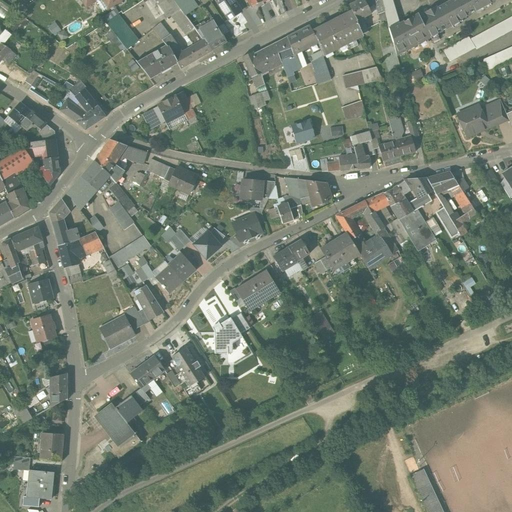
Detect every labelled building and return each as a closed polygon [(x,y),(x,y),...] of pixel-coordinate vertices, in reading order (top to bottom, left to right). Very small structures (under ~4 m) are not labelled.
[(171,14),(180,9),(173,0),(153,0),(158,5),(167,18),(171,14)] [(197,8),(191,0),(173,0),(180,9),(185,16),(197,8)] [(219,0),(217,2),(229,20),(240,12),(232,0),(219,0)] [(352,12),(357,23),(371,15),(368,9),(363,0),(361,0),(349,6),(352,12)] [(378,16),(384,13),(381,0),(363,0),(368,9),(374,6),(378,16)] [(381,0),(384,13),(388,29),(399,24),(391,0),(381,0)] [(454,0),(449,3),(458,20),(470,14),(468,11),(472,9),(474,12),(482,8),(477,0),(454,0)] [(435,7),(425,13),(426,15),(424,16),(434,35),(442,31),(439,27),(443,25),(445,30),(459,22),(458,20),(449,3),(436,10),(435,7)] [(196,45),(183,54),(189,64),(211,52),(203,40),(185,16),(180,9),(171,14),(196,45)] [(352,12),(312,32),(318,44),(321,51),(323,57),(339,48),(338,46),(344,43),(345,45),(347,44),(345,41),(353,37),(354,39),(362,35),(357,23),(352,12)] [(106,24),(127,50),(138,41),(118,14),(106,24)] [(434,35),(424,16),(420,19),(418,15),(406,21),(418,44),(434,35)] [(511,17),(470,40),(475,49),(477,50),(511,30),(511,17)] [(214,21),(206,26),(207,28),(200,32),(199,30),(198,30),(211,52),(227,43),(214,21)] [(418,44),(406,21),(399,24),(388,29),(396,56),(418,44)] [(55,23),(48,28),(54,36),(61,31),(55,23)] [(181,69),(189,64),(183,54),(159,23),(151,29),(166,49),(168,48),(177,63),(181,69)] [(291,49),(294,57),(299,70),(307,67),(301,53),(318,44),(312,32),(309,25),(287,38),(291,49)] [(5,30),(0,36),(0,62),(2,60),(10,50),(3,46),(11,36),(5,30)] [(111,30),(105,35),(113,45),(118,40),(111,30)] [(287,38),(253,55),(259,68),(261,75),(281,64),(277,55),(291,49),(287,38)] [(469,38),(443,51),(450,62),(475,49),(470,40),(469,38)] [(511,47),(482,60),(487,71),(511,60),(511,47)] [(159,51),(147,58),(148,59),(138,65),(149,79),(177,63),(168,48),(166,49),(160,53),(159,51)] [(291,49),(277,55),(281,64),(287,78),(297,74),(296,71),(299,70),(294,57),(291,49)] [(16,56),(10,50),(2,60),(8,65),(16,56)] [(321,51),(312,56),(314,62),(323,57),(321,51)] [(252,52),(243,57),(252,78),(261,75),(259,68),(253,55),(252,52)] [(331,80),(323,57),(314,62),(311,63),(315,74),(313,75),(317,85),(331,80)] [(375,68),(342,77),(345,90),(378,82),(375,68)] [(32,71),(25,82),(31,87),(37,78),(39,75),(32,71)] [(264,85),(261,75),(252,78),(257,89),(264,85)] [(37,78),(31,87),(35,89),(41,80),(37,78)] [(97,107),(84,90),(86,88),(80,81),(74,87),(69,91),(75,97),(80,104),(88,113),(97,107)] [(62,88),(69,91),(74,87),(66,82),(62,88)] [(186,99),(183,92),(175,96),(184,114),(187,121),(196,117),(191,108),(200,104),(196,95),(186,99)] [(269,100),(267,92),(249,97),(253,110),(266,106),(264,102),(269,100)] [(175,96),(157,106),(158,108),(142,116),(150,130),(165,123),(165,124),(184,114),(175,96)] [(88,113),(80,104),(76,107),(66,101),(59,111),(76,123),(85,131),(106,117),(105,116),(98,107),(97,107),(88,113)] [(361,101),(341,108),(345,121),(365,117),(361,101)] [(500,101),(489,106),(496,122),(506,118),(507,120),(508,120),(500,101)] [(31,113),(20,104),(11,116),(16,120),(16,121),(20,115),(25,119),(31,113)] [(489,106),(479,110),(478,106),(477,106),(478,109),(459,117),(458,115),(457,115),(460,123),(459,125),(461,129),(463,130),(467,138),(478,133),(477,131),(496,122),(489,106)] [(386,114),(388,121),(398,119),(396,111),(386,114)] [(46,125),(31,113),(25,119),(20,125),(27,132),(33,127),(40,132),(46,125)] [(20,125),(25,119),(20,115),(16,121),(16,120),(11,116),(6,121),(5,122),(15,131),(20,125)] [(410,137),(400,140),(398,133),(402,132),(398,119),(388,121),(394,142),(398,157),(415,152),(411,140),(410,137)] [(407,123),(410,137),(411,140),(418,138),(414,121),(407,123)] [(309,122),(291,128),(296,144),(314,138),(309,122)] [(369,133),(371,141),(381,138),(377,124),(368,126),(369,133)] [(27,132),(20,125),(15,131),(13,133),(17,139),(27,132)] [(331,129),(332,137),(342,136),(341,128),(331,129)] [(350,139),(352,146),(362,143),(366,142),(369,156),(374,155),(371,141),(369,133),(350,139)] [(55,137),(47,139),(49,155),(49,160),(58,158),(55,137)] [(31,158),(49,155),(47,139),(29,142),(30,147),(24,149),(31,158)] [(343,140),(344,149),(352,146),(350,139),(343,140)] [(121,155),(126,147),(110,140),(102,152),(115,164),(121,155)] [(394,142),(378,146),(383,162),(398,157),(394,142)] [(352,163),(354,171),(370,169),(368,157),(365,157),(362,143),(352,146),(354,154),(356,161),(352,163)] [(147,153),(126,147),(121,155),(144,164),(147,153)] [(24,149),(1,162),(8,175),(35,162),(31,158),(24,149)] [(115,164),(102,152),(94,162),(107,175),(108,175),(109,176),(115,183),(116,184),(125,171),(115,164)] [(339,163),(327,164),(328,173),(354,171),(352,163),(356,161),(354,154),(338,156),(339,163)] [(60,173),(58,158),(49,160),(45,161),(46,164),(48,167),(52,172),(44,178),(49,186),(60,173)] [(320,160),(321,173),(328,173),(327,164),(327,159),(320,160)] [(169,168),(151,160),(146,171),(164,179),(169,168)] [(107,175),(94,162),(81,178),(96,191),(98,189),(102,193),(108,186),(104,182),(109,176),(108,175),(107,175)] [(48,167),(46,164),(39,168),(44,178),(52,172),(48,167)] [(511,167),(501,175),(506,183),(511,191),(511,167)] [(175,171),(169,168),(164,179),(160,189),(166,193),(170,187),(168,187),(175,171)] [(197,178),(176,168),(175,171),(168,187),(170,187),(189,196),(197,178)] [(491,169),(481,176),(487,185),(497,179),(491,169)] [(462,170),(450,173),(458,185),(463,193),(469,188),(463,178),(462,170)] [(147,177),(138,172),(131,185),(140,190),(147,177)] [(450,173),(427,179),(433,191),(434,193),(442,191),(450,188),(458,185),(450,173)] [(30,204),(15,178),(2,186),(8,198),(9,200),(16,212),(30,204)] [(44,178),(30,188),(36,198),(49,186),(44,178)] [(80,211),(96,191),(81,178),(67,195),(72,200),(72,201),(80,211)] [(298,180),(286,179),(289,197),(299,194),(298,180)] [(427,179),(404,181),(403,182),(410,191),(412,190),(417,198),(409,203),(414,211),(417,210),(422,208),(423,207),(432,202),(427,194),(433,191),(427,179)] [(318,204),(314,182),(298,180),(299,194),(300,200),(309,199),(311,208),(328,203),(327,200),(318,204)] [(262,183),(242,181),(241,191),(241,198),(248,199),(260,201),(261,198),(262,183)] [(274,182),(262,181),(262,183),(261,198),(268,199),(274,187),(274,182)] [(326,184),(314,182),(318,204),(327,200),(330,199),(326,184)] [(410,191),(403,182),(397,187),(403,196),(410,191)] [(116,184),(115,183),(108,190),(117,200),(119,202),(126,213),(134,207),(116,184)] [(511,191),(506,183),(502,186),(511,202),(511,191)] [(458,185),(450,188),(454,196),(455,196),(463,208),(469,204),(463,193),(458,185)] [(397,187),(383,194),(389,204),(391,207),(404,199),(403,196),(397,187)] [(158,196),(147,190),(135,209),(147,216),(158,196)] [(442,191),(434,193),(448,217),(453,214),(446,205),(448,204),(442,191)] [(289,197),(283,198),(286,205),(287,204),(292,220),(295,219),(294,217),(302,214),(300,200),(299,194),(289,197)] [(383,194),(366,202),(371,213),(373,212),(383,207),(389,204),(383,194)] [(5,202),(12,215),(16,212),(9,200),(8,198),(4,200),(5,202)] [(404,199),(391,207),(398,220),(410,239),(417,252),(425,247),(422,243),(433,236),(417,210),(414,211),(413,212),(404,199)] [(62,200),(50,214),(57,242),(71,240),(78,240),(75,229),(66,232),(62,219),(69,212),(62,200)] [(5,202),(0,205),(0,222),(12,215),(5,202)] [(134,224),(119,202),(109,210),(124,231),(134,224)] [(366,202),(346,212),(350,219),(364,212),(377,233),(384,229),(373,212),(371,213),(366,202)] [(286,205),(277,208),(282,224),(293,221),(292,220),(287,204),(286,205)] [(469,204),(463,208),(453,214),(448,217),(456,230),(477,216),(469,204)] [(383,207),(373,212),(384,229),(391,240),(399,254),(406,251),(402,243),(398,236),(400,235),(393,223),(383,207)] [(254,215),(258,226),(265,223),(261,213),(263,210),(248,208),(252,216),(254,215)] [(448,217),(445,211),(437,216),(451,239),(459,234),(448,217)] [(346,212),(336,216),(347,234),(351,240),(358,236),(351,224),(353,223),(350,219),(346,212)] [(252,216),(232,224),(239,242),(247,238),(248,239),(254,236),(254,235),(261,232),(258,226),(254,215),(252,216)] [(94,218),(89,222),(96,232),(102,228),(94,218)] [(398,220),(393,223),(400,235),(398,236),(402,243),(410,239),(398,220)] [(37,228),(28,232),(33,245),(42,241),(37,228)] [(218,245),(225,237),(214,228),(209,234),(218,245)] [(384,229),(377,233),(380,238),(366,247),(359,236),(358,236),(351,240),(360,255),(361,257),(369,271),(392,255),(385,244),(391,240),(384,229)] [(190,241),(180,230),(174,235),(185,247),(190,241)] [(28,232),(19,236),(23,249),(33,245),(28,232)] [(95,233),(78,240),(71,240),(76,257),(103,247),(95,233)] [(206,260),(221,247),(218,245),(209,234),(208,233),(193,245),(206,260)] [(351,240),(347,234),(334,242),(347,263),(360,255),(351,240)] [(185,247),(174,235),(169,240),(179,252),(185,247)] [(19,236),(10,240),(15,253),(23,249),(19,236)] [(143,236),(127,247),(133,257),(150,246),(143,236)] [(10,240),(3,243),(8,259),(12,268),(18,266),(17,265),(18,264),(16,258),(15,253),(10,240)] [(71,240),(57,242),(65,269),(69,285),(82,281),(83,283),(84,283),(76,257),(71,240)] [(301,240),(289,248),(298,263),(310,256),(301,240)] [(42,241),(33,245),(35,250),(37,261),(39,264),(45,263),(42,248),(44,248),(42,241)] [(334,242),(321,250),(326,257),(332,268),(334,271),(347,263),(334,242)] [(108,257),(110,260),(114,269),(133,257),(127,247),(108,257)] [(289,248),(273,257),(282,273),(286,270),(296,265),(298,263),(289,248)] [(37,261),(35,250),(29,252),(32,262),(37,261)] [(183,256),(169,267),(171,269),(182,282),(196,271),(182,254),(182,255),(183,256)] [(22,256),(16,258),(18,264),(20,269),(26,266),(22,256)] [(326,257),(320,260),(327,271),(332,268),(326,257)] [(12,268),(8,259),(3,261),(6,267),(4,268),(5,271),(12,268)] [(114,269),(110,260),(102,264),(108,274),(111,282),(119,278),(115,270),(114,269)] [(320,260),(315,264),(321,274),(327,271),(320,260)] [(124,279),(134,272),(127,263),(117,270),(124,279)] [(153,276),(146,265),(141,269),(148,279),(153,276)] [(296,265),(286,270),(290,276),(299,270),(296,265)] [(12,268),(5,271),(8,278),(20,272),(18,266),(12,268)] [(271,266),(265,270),(267,272),(271,280),(277,276),(271,266)] [(148,279),(141,269),(135,272),(142,283),(148,279)] [(182,282),(171,269),(157,281),(168,294),(182,282)] [(8,278),(5,271),(0,274),(0,289),(11,284),(8,278)] [(20,272),(8,278),(11,284),(21,279),(20,272)] [(267,272),(236,291),(241,299),(249,312),(250,312),(248,309),(263,301),(264,303),(265,303),(263,300),(278,291),(279,294),(280,293),(271,280),(267,272)] [(47,280),(31,284),(34,294),(31,295),(33,304),(52,299),(47,280)] [(163,313),(146,287),(138,290),(140,293),(135,295),(142,309),(148,321),(149,320),(163,313)] [(236,291),(234,289),(229,292),(235,302),(241,299),(236,291)] [(137,312),(134,307),(122,313),(132,331),(144,325),(137,312)] [(142,309),(137,312),(144,325),(150,322),(149,320),(148,321),(142,309)] [(124,318),(109,326),(111,329),(103,334),(105,339),(106,340),(111,349),(120,344),(119,343),(121,342),(122,343),(123,342),(122,342),(124,341),(124,342),(134,336),(132,331),(122,313),(121,314),(124,318)] [(251,328),(242,313),(231,320),(240,335),(251,328)] [(329,328),(319,313),(310,318),(319,334),(329,328)] [(49,317),(31,322),(37,342),(41,341),(41,342),(43,343),(47,341),(48,339),(55,337),(53,329),(54,329),(52,324),(51,324),(49,317)] [(230,318),(219,325),(218,323),(217,324),(220,327),(217,329),(214,329),(214,354),(227,354),(227,355),(228,355),(228,347),(242,338),(240,335),(231,320),(230,318)] [(186,349),(171,358),(172,360),(186,382),(190,388),(191,390),(198,386),(197,384),(198,383),(198,382),(204,378),(202,374),(198,368),(200,367),(197,362),(195,363),(186,349)] [(164,371),(154,357),(142,366),(152,380),(164,371)] [(172,360),(167,364),(172,371),(180,385),(181,385),(186,382),(172,360)] [(142,366),(130,375),(140,389),(141,388),(152,380),(142,366)] [(172,371),(166,375),(174,389),(180,385),(172,371)] [(66,374),(51,378),(51,384),(34,395),(39,404),(49,398),(50,398),(52,396),(66,391),(66,374)] [(191,390),(190,388),(185,392),(189,398),(201,391),(198,386),(191,390)] [(140,389),(136,393),(144,403),(150,399),(141,388),(140,389)] [(50,398),(49,398),(52,408),(65,400),(65,401),(66,401),(66,391),(52,396),(50,398)] [(144,403),(136,393),(131,396),(139,407),(144,403)] [(131,396),(115,409),(127,424),(143,412),(139,407),(131,396)] [(32,419),(21,402),(11,409),(21,425),(32,419)] [(127,424),(115,409),(110,402),(92,415),(98,422),(113,442),(108,446),(118,459),(141,442),(127,424)] [(62,415),(52,414),(50,424),(61,425),(62,415)] [(62,436),(42,434),(40,460),(60,462),(62,436)] [(29,458),(14,457),(13,464),(13,463),(29,465),(29,458)] [(29,465),(13,463),(13,464),(12,470),(28,471),(29,465)] [(443,511),(423,470),(410,476),(427,511),(443,511)] [(53,474),(31,472),(30,483),(52,485),(53,474)] [(52,485),(30,483),(30,485),(23,484),(23,492),(27,493),(26,497),(29,497),(29,498),(39,499),(51,500),(52,485)] [(39,499),(29,498),(29,497),(26,497),(24,497),(23,504),(38,506),(39,499)]
